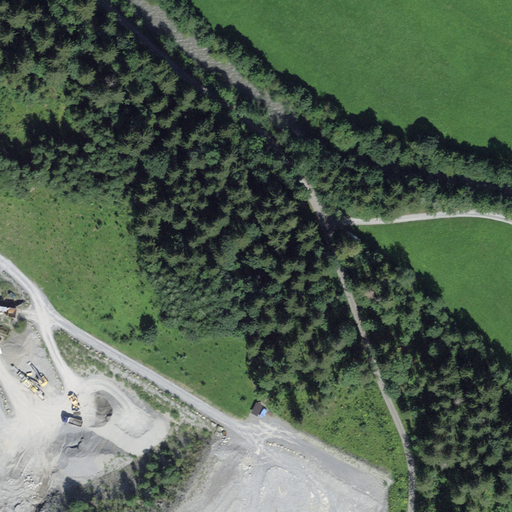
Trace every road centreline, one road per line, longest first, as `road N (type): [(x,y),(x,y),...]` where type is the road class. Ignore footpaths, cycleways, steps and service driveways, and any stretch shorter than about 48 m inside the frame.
road 1 (track): [(89,0),(251,129),(325,223)]
road 2 (track): [(325,223),(480,213),(511,221)]
